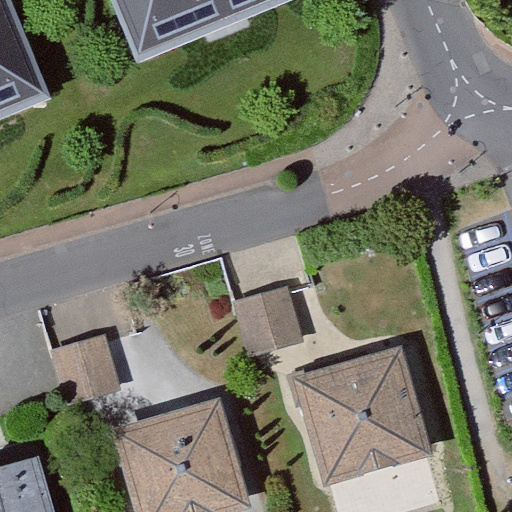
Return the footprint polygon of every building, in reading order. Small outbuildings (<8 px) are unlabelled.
[(4,0),(0,0),(0,120),(46,103),(4,0)] [(111,0),(135,59),(284,0),(111,0)] [(246,357),(300,353),(295,293),(241,297),(246,357)] [(52,350),(66,402),(119,388),(105,335),(52,350)] [(398,363),(278,392),(307,511),(338,511),(429,490),(398,363)] [(234,511),(214,426),(98,453),(111,511),(234,511)] [(36,511),(30,480),(0,486),(0,511),(36,511)]
